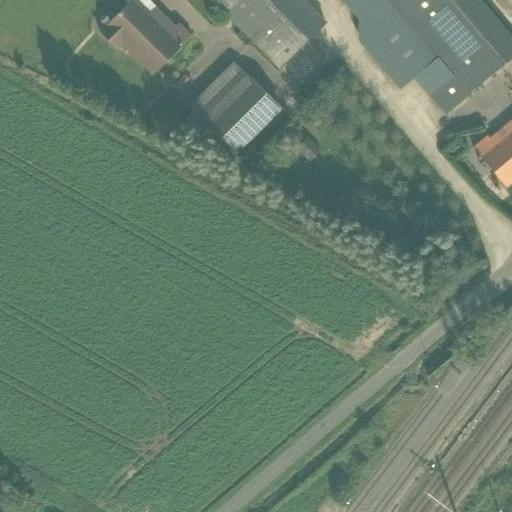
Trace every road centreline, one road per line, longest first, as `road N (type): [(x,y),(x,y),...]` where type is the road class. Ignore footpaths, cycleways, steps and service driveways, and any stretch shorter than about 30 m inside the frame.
road 1 (unclassified): [(511,272),(230,511)]
road 2 (unknown): [(511,256),(321,0)]
